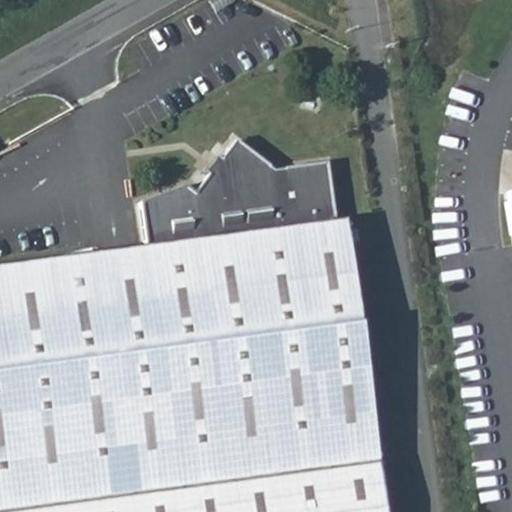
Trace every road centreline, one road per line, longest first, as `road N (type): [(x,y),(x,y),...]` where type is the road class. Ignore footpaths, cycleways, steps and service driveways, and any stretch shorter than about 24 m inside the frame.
road 1 (unclassified): [(0,78),(138,0)]
road 2 (unknown): [(107,108),(118,242)]
